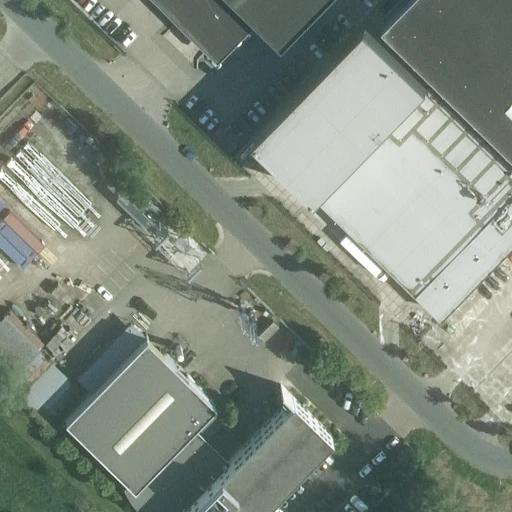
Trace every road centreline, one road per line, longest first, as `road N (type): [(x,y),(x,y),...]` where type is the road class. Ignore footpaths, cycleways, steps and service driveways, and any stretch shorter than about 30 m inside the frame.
road 1 (unclassified): [(511,465),(472,452),(4,0)]
road 2 (unknown): [(164,271),(120,235),(95,198),(100,179),(185,95),(168,59),(116,0)]
road 3 (unknown): [(204,305),(370,447)]
road 4 (unknown): [(164,271),(43,386)]
